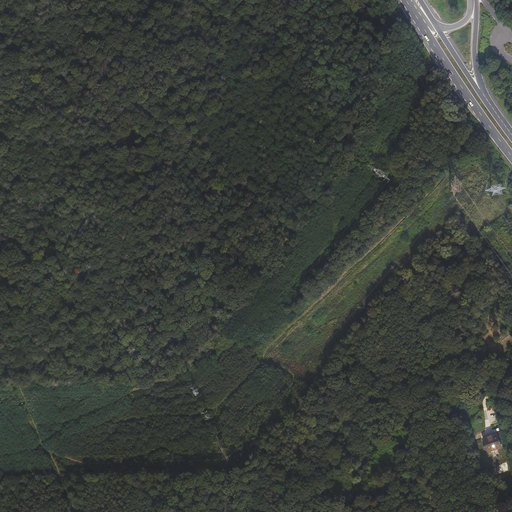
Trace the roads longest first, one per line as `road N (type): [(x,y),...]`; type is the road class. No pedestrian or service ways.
road 1 (track): [(264,356),(229,349),(0,455)]
road 2 (primary): [(422,26),(511,157)]
